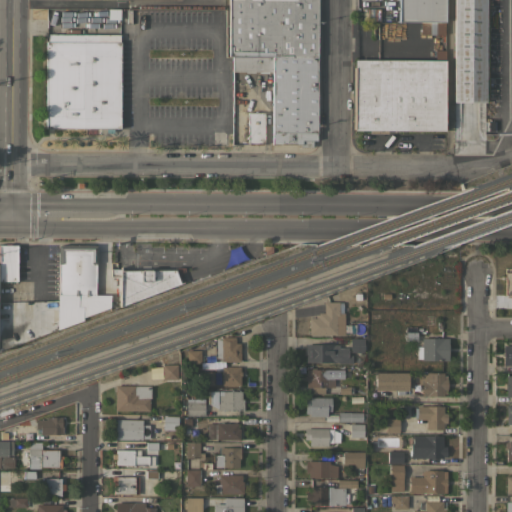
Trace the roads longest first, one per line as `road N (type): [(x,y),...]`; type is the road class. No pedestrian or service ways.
road 1 (primary): [(9,224),(511,229)]
road 2 (residential): [(10,161),(448,168)]
road 3 (primary): [(511,207),(94,201)]
road 4 (residential): [(472,511),(474,271)]
road 5 (tertiary): [(9,224),(12,0)]
road 6 (residential): [(272,511),(272,323)]
road 7 (residential): [(335,0),(334,166)]
